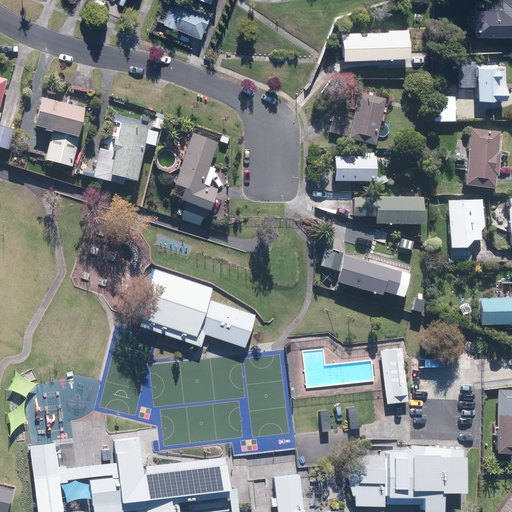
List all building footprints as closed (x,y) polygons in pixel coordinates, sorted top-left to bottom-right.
[(209,12),(178,0),(166,0),(166,2),(169,4),(162,19),(200,35),(209,12)] [(474,6),(475,30),(511,29),(511,0),(503,0),(504,6),(474,6)] [(340,28),(341,53),(406,52),(405,26),(340,28)] [(499,61),(465,61),(465,83),(475,83),(475,95),(504,95),(504,81),(499,81),(499,61)] [(384,96),(357,91),(351,119),(332,115),(329,131),(375,140),(384,96)] [(454,119),(454,93),(434,93),(434,119),(454,119)] [(85,106),(40,97),(35,121),(53,125),(46,158),(73,164),(85,106)] [(135,177),(147,124),(123,118),(119,137),(114,136),(112,147),(101,145),(94,175),(122,182),(124,174),(135,177)] [(11,128),(0,125),(0,143),(8,146),(11,128)] [(497,129),(468,127),(463,181),(492,184),(497,129)] [(218,138),(193,129),(174,179),(186,183),(181,196),(186,198),(183,206),(205,214),(216,186),(207,183),(214,165),(209,163),(218,138)] [(376,155),(333,154),(333,178),(375,179),(376,155)] [(421,194),(353,193),(353,213),(376,213),(376,223),(421,223),(421,194)] [(480,198),(448,199),(449,245),(482,244),(480,198)] [(386,265),(326,245),(321,261),(338,267),(334,278),(377,292),(386,265)] [(150,270),(131,326),(197,348),(201,336),(208,338),(239,349),(250,317),(204,302),(209,289),(150,270)] [(511,296),(479,298),(480,320),(511,319),(511,270),(511,275),(511,296)] [(406,402),(399,350),(376,354),(384,406),(406,402)] [(511,405),(497,405),(497,448),(511,448),(511,405)] [(27,447),(34,511),(59,511),(56,484),(86,480),(89,507),(139,502),(139,511),(297,511),(294,475),(270,478),(274,511),(174,511),(173,498),(225,492),(222,465),(140,474),(136,439),(107,442),(109,465),(53,471),(50,444),(27,447)] [(338,457),(347,497),(350,497),(349,507),(377,508),(377,498),(414,499),(413,511),(434,511),(435,495),(455,495),(456,459),(402,457),(403,454),(380,453),(380,457),(338,457)] [(511,511),(511,498),(503,510),(506,511),(511,511)]
